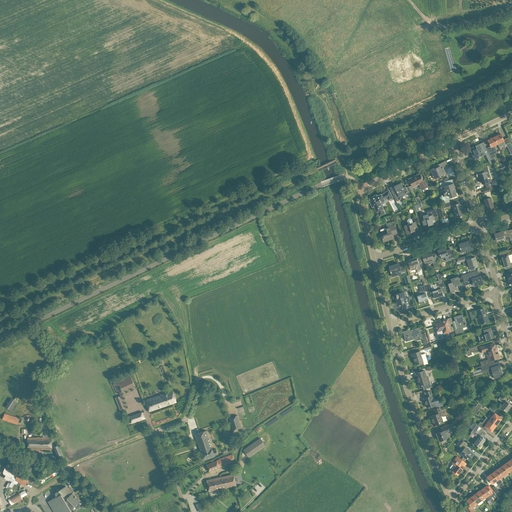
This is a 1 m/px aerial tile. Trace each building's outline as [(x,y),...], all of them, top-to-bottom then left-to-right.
[(501,134),(494,137),(498,144),(504,141),(504,140),(503,138),(501,134)] [(494,137),(488,140),(491,146),(489,147),(490,147),(492,151),(494,154),(497,152),(494,145),(498,144),(494,137)] [(488,152),(485,146),(483,142),(475,146),(477,148),(475,149),(474,147),(469,149),(474,159),(479,157),(478,155),(480,154),(481,156),(488,152)] [(440,175),(444,174),(443,170),(445,169),(444,167),(448,166),(445,161),(433,167),(434,168),(430,169),(434,176),(439,173),(440,175)] [(489,181),(491,181),(490,176),(488,171),(489,171),(487,166),(484,167),(475,170),(478,177),(480,176),(482,183),(488,182),(489,181)] [(422,179),(422,178),(419,174),(416,175),(416,176),(410,180),(409,179),(413,187),(419,183),(422,188),(427,185),(423,178),(422,179)] [(457,196),(452,179),(449,180),(444,182),(440,183),(441,187),(443,195),(442,195),(440,199),(440,200),(442,201),(451,198),(457,196)] [(409,186),(406,187),(406,186),(403,187),(401,183),(394,186),(396,192),(392,194),(393,195),(396,201),(403,197),(402,196),(409,192),(408,192),(411,190),(409,186)] [(388,200),(392,198),(389,190),(385,192),(385,193),(381,195),(381,194),(377,196),(376,195),(370,198),(372,201),(370,202),(373,206),(374,205),(377,211),(383,208),(380,202),(384,200),(387,198),(388,200)] [(491,197),(484,199),(487,209),(494,207),(491,197)] [(452,201),(442,204),(443,208),(444,208),(453,206),(453,207),(456,217),(460,216),(461,216),(463,215),(459,203),(458,203),(459,203),(452,205),(451,202),(452,202),(452,201)] [(442,204),(435,207),(436,208),(437,213),(438,215),(442,214),(441,209),(443,208),(442,204)] [(424,220),(422,220),(423,225),(428,224),(428,225),(434,224),(432,220),(438,218),(440,224),(439,218),(438,215),(437,213),(436,208),(429,210),(427,210),(428,214),(423,216),(424,220)] [(415,221),(413,222),(412,219),(410,218),(408,219),(407,221),(408,224),(404,225),(407,234),(412,232),(411,232),(415,230),(415,231),(418,230),(415,221)] [(381,229),(381,231),(381,233),(382,238),(383,239),(384,241),(393,238),(392,235),(391,232),(396,231),(394,225),(381,229)] [(495,237),(494,238),(494,240),(496,240),(497,241),(502,239),(502,240),(503,240),(505,239),(504,238),(505,238),(504,237),(507,236),(509,236),(510,240),(511,240),(511,229),(503,231),(495,234),(496,237),(495,237)] [(467,252),(468,252),(473,250),(471,244),(469,245),(468,241),(459,244),(461,252),(466,250),(467,252)] [(446,249),(444,249),(444,248),(437,250),(439,254),(440,254),(441,259),(445,257),(446,261),(453,259),(449,249),(446,250),(446,249)] [(511,253),(511,254),(511,253),(511,250),(511,249),(504,251),(505,256),(502,257),(505,267),(507,266),(508,268),(511,266),(511,253)] [(434,253),(432,254),(431,252),(422,255),(424,262),(422,263),(422,265),(425,264),(425,265),(437,261),(436,259),(435,255),(435,254),(434,253)] [(460,258),(457,259),(458,262),(463,261),(464,266),(469,264),(470,268),(471,271),(475,269),(475,267),(475,266),(478,266),(476,261),(475,257),(466,260),(465,256),(460,258)] [(422,265),(422,263),(420,257),(419,257),(421,262),(418,263),(417,257),(411,259),(411,262),(408,263),(410,267),(407,268),(408,271),(417,268),(416,266),(419,265),(419,266),(422,265)] [(391,272),(392,274),(398,272),(399,275),(405,272),(403,265),(403,266),(400,267),(399,263),(389,266),(390,271),(391,272)] [(472,272),(462,275),(465,285),(473,283),(474,286),(483,283),(481,276),(474,278),(472,272)] [(460,284),(459,279),(458,276),(451,278),(452,282),(448,283),(451,291),(458,289),(458,290),(457,285),(460,284)] [(438,297),(437,297),(443,295),(441,287),(444,286),(442,279),(435,281),(436,284),(430,285),(432,291),(434,298),(438,297)] [(420,294),(417,295),(417,298),(418,299),(419,302),(420,304),(425,303),(424,301),(428,299),(425,291),(429,290),(428,286),(427,284),(419,286),(421,291),(422,294),(420,294)] [(405,298),(404,292),(395,294),(395,295),(396,295),(398,303),(397,303),(398,304),(403,303),(404,308),(402,308),(411,307),(408,297),(405,298)] [(481,323),(488,321),(487,316),(486,316),(484,308),(477,310),(481,323)] [(465,323),(464,320),(463,315),(459,316),(459,315),(454,317),(457,328),(454,329),(456,334),(457,336),(464,334),(463,332),(464,332),(463,328),(466,327),(466,324),(466,323),(465,323)] [(444,321),(434,324),(437,332),(442,330),(443,333),(451,331),(447,319),(444,320),(444,321)] [(409,335),(404,337),(406,341),(415,339),(416,338),(417,340),(423,339),(421,334),(419,328),(413,330),(414,331),(408,333),(409,335)] [(480,342),(487,339),(492,338),(490,333),(492,332),(490,328),(486,329),(479,331),(480,335),(478,336),(480,342)] [(481,366),(487,364),(492,363),(491,360),(499,357),(498,353),(499,353),(498,352),(497,353),(494,343),(489,345),(479,347),(481,352),(485,351),(488,359),(480,362),(481,366)] [(418,351),(413,353),(415,357),(413,358),(415,364),(417,364),(423,362),(427,361),(425,353),(421,354),(420,351),(418,351)] [(472,370),(472,371),(472,373),(473,373),(474,375),(492,370),(494,378),(495,378),(500,377),(499,375),(502,374),(499,364),(488,368),(487,365),(498,362),(498,361),(482,366),(481,367),(481,369),(476,370),(476,369),(472,370)] [(426,377),(424,371),(416,373),(420,385),(421,385),(422,385),(424,389),(431,387),(428,376),(426,377)] [(113,383),(114,387),(118,394),(135,385),(130,375),(117,381),(113,383)] [(431,390),(425,393),(427,397),(424,398),(427,407),(428,407),(433,406),(434,408),(443,405),(442,402),(440,403),(438,395),(433,396),(431,390)] [(176,402),(175,397),(172,391),(146,400),(149,411),(176,402)] [(127,411),(125,408),(126,407),(122,395),(115,398),(120,410),(123,408),(125,412),(127,411)] [(505,400),(500,396),(498,399),(501,401),(502,400),(504,402),(500,407),(507,412),(507,411),(511,405),(505,400)] [(11,398),(5,407),(12,411),(18,402),(11,398)] [(436,414),(430,416),(431,419),(432,419),(434,426),(439,424),(442,423),(440,416),(443,415),(440,407),(439,408),(434,409),(436,414)] [(142,412),(129,417),(131,423),(145,419),(142,412)] [(502,418),(498,415),(495,413),(490,420),(496,425),(502,418)] [(5,414),(3,419),(18,424),(20,418),(5,414)] [(238,415),(229,418),(233,431),(241,428),(239,422),(240,422),(238,415)] [(481,423),(479,425),(481,427),(485,429),(486,428),(491,431),(496,425),(490,420),(487,418),(482,424),(481,423)] [(441,431),(437,433),(439,441),(441,440),(442,441),(446,440),(446,438),(448,437),(450,436),(448,432),(453,430),(451,424),(440,428),(442,431),(441,431)] [(477,425),(471,432),(478,438),(474,443),(475,444),(479,447),(485,439),(481,435),(482,433),(485,435),(487,433),(483,430),(477,425)] [(204,460),(208,458),(215,456),(214,455),(218,454),(216,449),(213,450),(206,430),(195,434),(204,460)] [(52,449),(52,444),(52,437),(32,437),(27,438),(28,448),(32,449),(52,449)] [(249,457),(251,456),(265,446),(260,438),(244,450),(249,457)] [(464,449),(460,453),(466,458),(467,458),(469,459),(470,459),(469,458),(473,453),(474,454),(465,447),(468,444),(465,442),(463,445),(461,447),(464,449)] [(53,447),(58,459),(63,456),(59,445),(53,447)] [(209,472),(214,470),(220,468),(219,467),(235,461),(232,454),(211,462),(206,464),(209,472)] [(457,465),(453,470),(452,471),(456,474),(456,475),(457,476),(458,475),(462,469),(460,467),(462,464),(460,463),(462,460),(466,463),(457,456),(453,462),(457,465)] [(507,472),(511,469),(511,468),(507,462),(502,465),(507,472)] [(502,476),(507,472),(502,465),(497,469),(502,476)] [(20,486),(22,484),(25,486),(29,480),(5,466),(3,471),(3,474),(6,475),(4,477),(20,486)] [(500,478),(502,476),(497,469),(492,473),(500,484),(502,482),(500,478)] [(500,484),(492,473),(487,476),(492,484),(495,481),(498,485),(500,484)] [(209,491),(214,490),(236,485),(234,474),(207,480),(209,491)] [(492,492),(490,489),(487,485),(482,489),(489,499),(492,498),(489,494),(492,492)] [(85,508),(87,507),(73,492),(72,493),(70,490),(66,486),(65,486),(66,486),(59,490),(59,491),(56,492),(57,496),(60,495),(71,510),(71,511),(79,505),(82,505),(82,506),(83,507),(84,508),(85,508)] [(487,501),(489,499),(482,489),(477,493),(481,500),(485,497),(487,501)] [(26,495),(24,491),(20,493),(19,492),(8,498),(12,505),(23,499),(22,497),(26,495)] [(477,503),(481,500),(477,493),(472,496),(477,503)] [(71,511),(71,510),(60,495),(57,496),(48,502),(54,507),(53,509),(54,511),(71,511)] [(471,507),(477,503),(472,496),(466,500),(469,504),(471,507)] [(195,504),(199,511),(200,511),(204,510),(200,501),(195,504)]
